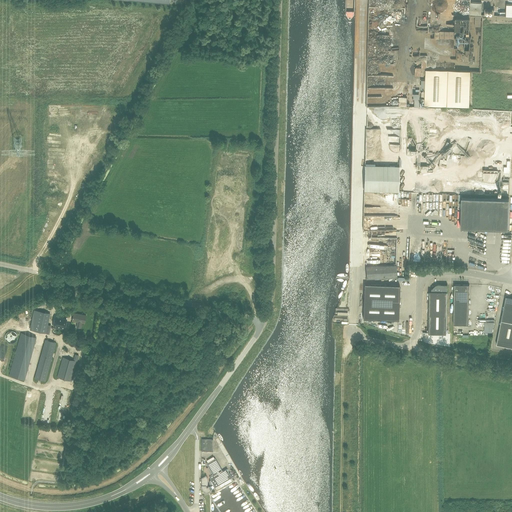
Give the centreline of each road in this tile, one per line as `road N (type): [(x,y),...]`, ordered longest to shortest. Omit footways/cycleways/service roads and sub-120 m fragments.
road 1 (unclassified): [(262,324),(272,279),(279,0)]
road 2 (unclassified): [(262,324),(0,264)]
road 3 (track): [(352,334),(343,362),(341,511)]
road 4 (unclassified): [(0,496),(40,506),(90,503),(154,470)]
road 5 (unclassified): [(511,282),(426,276),(410,343)]
road 6 (unclassified): [(190,426),(262,324)]
